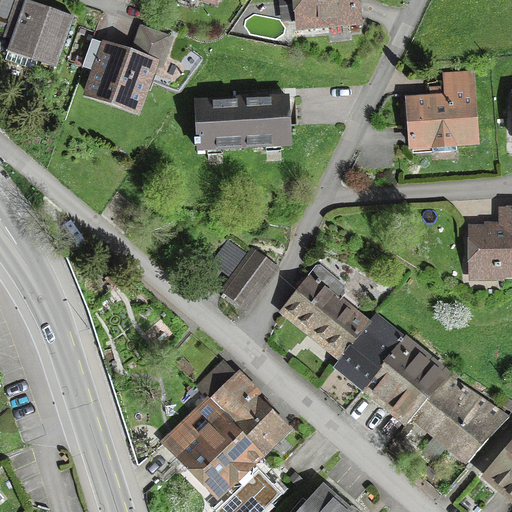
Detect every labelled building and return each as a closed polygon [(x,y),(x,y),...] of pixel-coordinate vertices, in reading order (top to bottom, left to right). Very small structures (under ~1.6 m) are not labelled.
[(220,0),(194,0),(217,8),(220,0)] [(356,0),(296,0),(297,3),(299,20),(300,29),(359,23),(356,0)] [(282,21),(299,20),(297,3),(281,5),(282,21)] [(27,4),(8,54),(57,71),(75,16),(27,4)] [(141,31),(131,58),(158,68),(168,41),(141,31)] [(131,58),(102,48),(84,99),(139,119),(158,68),(131,58)] [(444,97),(406,98),(413,153),(482,148),(475,71),(443,72),(444,97)] [(293,98),(195,100),(196,153),(296,150),(293,98)] [(475,231),(474,279),(511,279),(511,216),(502,216),(501,232),(475,231)] [(233,278),(248,258),(229,245),(214,265),(233,278)] [(275,271),(251,254),(248,258),(233,278),(224,290),(248,308),(275,271)] [(350,288),(320,264),(283,309),(320,339),(343,357),(334,368),(351,382),(383,408),(407,427),(414,418),(442,441),(471,464),(506,420),(377,316),(370,324),(340,301),(350,288)] [(210,396),(231,374),(217,360),(196,382),(210,396)] [(182,362),(177,367),(186,375),(191,370),(182,362)] [(259,398),(233,372),(231,374),(210,396),(163,443),(218,498),(288,427),(259,398)] [(511,447),(483,481),(511,505),(511,447)] [(296,476),(291,481),(297,487),(302,482),(296,476)] [(356,511),(327,486),(304,511),(356,511)]
